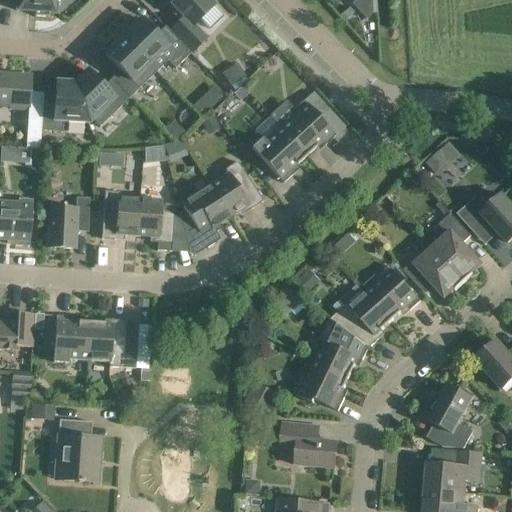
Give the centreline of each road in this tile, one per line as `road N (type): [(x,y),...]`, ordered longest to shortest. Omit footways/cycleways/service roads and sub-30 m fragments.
road 1 (residential): [(391,107),(370,145),(225,271),(157,286),(0,279)]
road 2 (residential): [(359,511),(368,421),(389,391),(511,279)]
road 3 (residential): [(283,0),(391,107)]
road 4 (residential): [(117,0),(63,53),(0,48)]
road 5 (residential): [(511,118),(391,107)]
